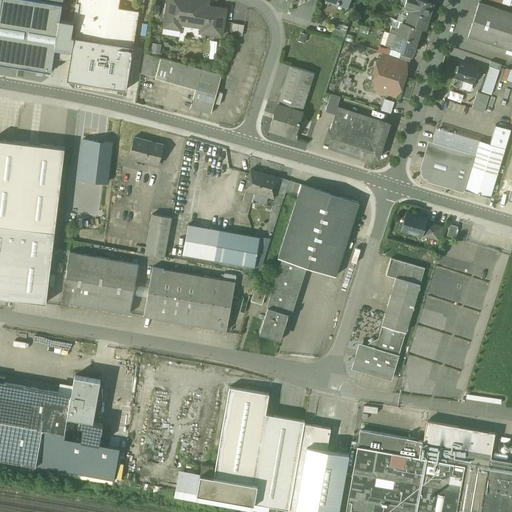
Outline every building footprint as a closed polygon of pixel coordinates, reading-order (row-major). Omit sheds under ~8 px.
[(36,0),(1,0),(0,6),(0,64),(51,73),(55,49),(60,19),(62,4),(36,0)] [(194,24),(197,0),(168,0),(164,26),(180,29),(181,22),(194,24)] [(199,0),(197,0),(194,24),(207,26),(205,33),(222,36),(226,9),(208,6),(209,1),(199,0)] [(433,2),(426,0),(406,0),(404,8),(410,10),(410,9),(429,15),(433,2)] [(119,7),(80,1),(79,3),(71,52),(67,80),(126,90),(139,11),(119,7)] [(73,21),(60,19),(55,49),(71,52),(79,3),(76,2),(73,21)] [(511,13),(479,3),(468,37),(511,51),(511,13)] [(429,15),(410,10),(411,10),(409,16),(408,16),(406,22),(406,23),(421,27),(421,28),(425,29),(429,15)] [(421,27),(406,23),(406,22),(403,21),(402,22),(403,22),(401,27),(392,24),(390,32),(417,40),(421,28),(421,27)] [(244,25),(233,23),(231,34),(243,36),(244,25)] [(346,31),(334,27),(331,36),(343,40),(346,31)] [(417,40),(390,32),(386,45),(391,47),(394,48),(403,51),(412,54),(417,40)] [(159,53),(162,43),(153,41),(150,51),(159,53)] [(403,51),(394,48),(391,47),(388,55),(400,59),(403,51)] [(161,57),(144,53),(141,72),(155,76),(161,57)] [(388,55),(383,53),(380,60),(398,66),(400,59),(388,55)] [(201,69),(161,58),(156,76),(155,76),(155,77),(196,88),(201,69)] [(380,60),(378,59),(374,71),(382,74),(377,89),(394,95),(397,86),(401,88),(407,69),(398,66),(380,60)] [(502,65),(491,61),(489,66),(500,70),(502,65)] [(478,69),(460,63),(453,85),(461,87),(468,90),(469,88),(472,87),(474,82),(476,77),(478,78),(479,73),(477,72),(478,69)] [(314,73),(290,66),(278,104),(302,112),(314,73)] [(500,70),(490,67),(482,91),(491,95),(500,70)] [(222,74),(201,69),(196,88),(191,107),(211,113),(222,74)] [(464,95),(451,90),(448,98),(461,102),(464,95)] [(489,96),(477,92),(472,108),(484,112),(489,96)] [(340,97),(331,94),(325,111),(335,114),(337,107),(340,97)] [(384,98),(381,109),(390,112),(394,100),(384,98)] [(278,104),(277,104),(277,105),(278,105),(275,114),(274,114),(272,121),(273,122),(271,129),(296,137),(303,112),(302,112),(278,104)] [(379,121),(337,107),(335,114),(330,130),(329,130),(325,140),(330,142),(331,142),(373,156),(378,158),(389,123),(379,120),(379,121)] [(438,121),(436,128),(473,135),(474,128),(438,121)] [(164,145),(135,137),(129,157),(137,159),(138,156),(147,158),(146,162),(158,165),(164,145)] [(111,184),(114,141),(84,139),(81,182),(111,184)] [(64,148),(0,140),(0,225),(54,232),(64,148)] [(505,148),(480,141),(474,161),(444,152),(442,147),(431,144),(424,168),(425,170),(421,172),(424,179),(428,177),(430,179),(465,190),(491,198),(491,196),(505,148)] [(280,178),(251,170),(245,190),(274,198),(280,178)] [(288,180),(282,178),(278,193),(284,194),(288,180)] [(301,184),(289,181),(286,192),(297,196),(301,184)] [(359,203),(302,184),(278,257),(282,259),(302,265),(336,276),(359,203)] [(428,219),(406,213),(401,230),(423,236),(427,222),(428,219)] [(172,218),(152,214),(145,254),(165,257),(172,218)] [(443,227),(427,222),(423,236),(439,240),(443,227)] [(458,227),(450,224),(446,236),(455,238),(458,227)] [(0,298),(45,304),(54,232),(0,225),(0,298)] [(260,237),(187,225),(182,254),(255,267),(260,237)] [(74,229),(64,227),(62,239),(72,240),(74,229)] [(139,264),(70,252),(61,302),(130,314),(139,264)] [(396,277),(382,325),(378,338),(366,345),(362,344),(356,367),(393,377),(425,268),(391,258),(386,275),(396,277)] [(282,259),(267,307),(268,307),(287,313),(302,265),(282,259)] [(224,280),(153,267),(144,316),(227,331),(237,275),(226,273),(224,280)] [(257,277),(245,274),(242,285),(253,288),(257,277)] [(266,293),(255,289),(251,302),(262,305),(266,293)] [(287,313),(268,307),(260,334),(281,341),(289,314),(287,313)] [(189,366),(180,365),(180,367),(165,365),(163,380),(186,384),(189,366)] [(100,381),(74,377),(71,394),(67,418),(80,420),(93,422),(100,381)] [(71,394),(0,381),(0,460),(35,466),(38,447),(41,428),(63,432),(64,432),(67,418),(71,394)] [(305,421),(265,414),(253,484),(257,485),(254,504),(289,510),(304,424),(305,421)] [(93,422),(80,420),(79,427),(84,428),(81,442),(99,445),(103,424),(93,422)] [(495,434),(427,422),(423,441),(491,453),(495,434)] [(331,428),(304,424),(289,510),(288,511),(345,511),(346,509),(340,508),(351,445),(357,446),(358,442),(352,441),(350,454),(327,450),(331,428)] [(387,427),(386,434),(403,436),(404,429),(387,427)] [(63,432),(41,428),(38,447),(60,451),(63,432)] [(423,441),(360,430),(358,442),(357,446),(351,445),(340,508),(346,509),(345,511),(511,511),(511,462),(491,458),(491,453),(423,441)] [(213,467),(202,465),(197,495),(254,505),(254,504),(257,485),(253,484),(212,477),(213,467)]
